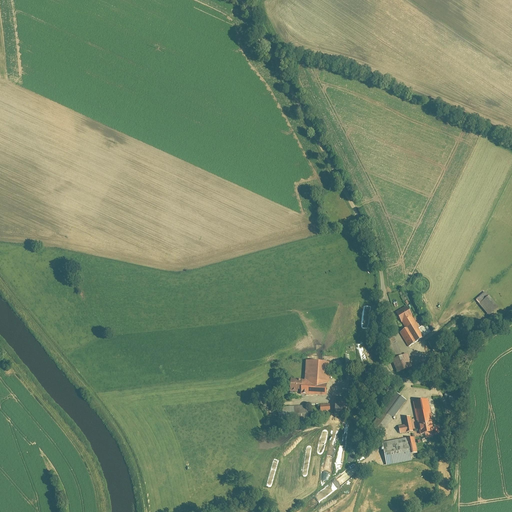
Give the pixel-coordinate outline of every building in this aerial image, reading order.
[(485,292),(475,300),(487,316),(497,308),(485,292)] [(406,308),(395,315),(404,330),(399,333),(407,346),(429,333),(424,324),(418,328),(406,308)] [(395,335),(388,338),(395,357),(402,354),(395,335)] [(393,359),(397,373),(410,369),(406,354),(393,359)] [(329,363),(304,362),(303,380),(288,379),(287,392),(302,392),(301,394),(327,395),(329,363)] [(372,425),(382,433),(405,401),(395,394),(372,425)] [(333,399),(333,415),(349,416),(349,399),(333,399)] [(427,433),(428,437),(438,435),(437,427),(431,428),(426,401),(412,404),(418,435),(427,433)] [(277,407),(277,417),(291,416),(291,407),(277,407)] [(291,417),(292,426),(306,425),(305,416),(291,417)] [(398,434),(412,432),(409,417),(402,419),(403,426),(397,427),(398,434)] [(462,433),(461,446),(476,448),(477,434),(462,433)] [(381,443),(384,465),(411,461),(410,454),(416,453),(413,438),(381,443)] [(330,441),(326,458),(332,460),(336,442),(330,441)]
